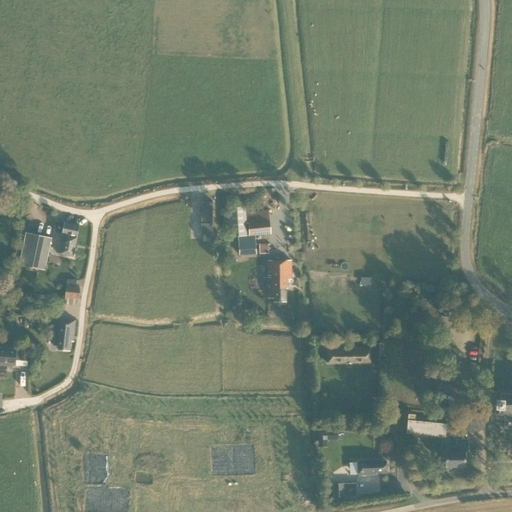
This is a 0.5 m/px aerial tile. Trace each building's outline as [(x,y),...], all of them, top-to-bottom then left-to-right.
[(202,235),(212,235),(213,202),(202,202),(202,235)] [(227,208),(229,237),(249,235),(248,223),(246,223),(246,212),(245,206),(227,208)] [(248,223),(249,235),(271,234),(269,210),(246,212),(246,223),(248,223)] [(58,253),(73,256),(79,225),(64,222),(58,253)] [(19,265),(45,270),(52,238),(26,232),(19,265)] [(256,255),(255,236),(238,237),(239,256),(256,255)] [(269,253),(268,244),(259,244),(259,253),(269,253)] [(268,261),(268,288),(269,298),(274,298),(274,301),(285,301),(285,288),(288,288),(287,280),(291,279),(291,260),(268,261)] [(78,300),(80,288),(80,286),(76,286),(77,279),(66,278),(64,304),(76,305),(77,300),(78,300)] [(443,316),(455,316),(456,300),(443,299),(443,316)] [(71,336),(73,337),(75,321),(57,319),(54,346),(58,346),(58,349),(69,351),(71,336)] [(383,359),(383,343),(375,343),(375,359),(383,359)] [(370,363),(370,347),(327,347),(327,363),(370,363)] [(7,365),(15,365),(15,360),(28,361),(28,349),(16,348),(16,349),(9,349),(9,348),(2,348),(2,349),(0,348),(0,368),(6,369),(7,368),(7,365)] [(511,394),(500,393),(499,392),(498,393),(499,394),(499,399),(495,399),(495,407),(498,407),(498,412),(497,413),(498,414),(499,413),(511,413),(511,394)] [(339,425),(353,426),(354,416),(340,414),(339,425)] [(406,433),(445,437),(447,424),(415,421),(415,415),(408,414),(406,433)] [(417,437),(408,436),(407,444),(417,445),(417,437)] [(445,466),(465,466),(464,452),(468,452),(468,446),(468,439),(456,439),(456,446),(446,446),(446,452),(445,452),(445,466)] [(382,461),(382,460),(357,461),(358,475),(376,474),(376,473),(387,473),(386,461),(382,461)] [(333,484),(334,497),(343,497),(344,497),(343,483),(333,483),(333,484)] [(333,484),(323,484),(325,504),(334,503),(334,497),(333,484)]
